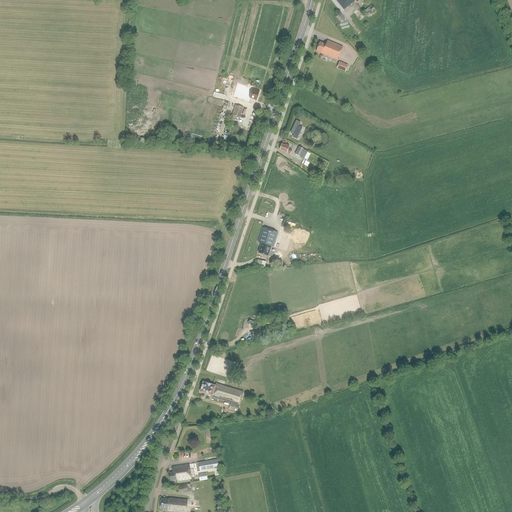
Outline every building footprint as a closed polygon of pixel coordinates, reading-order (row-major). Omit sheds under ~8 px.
[(335,0),(344,10),(355,0),(360,7),(368,0),(335,0)] [(376,10),(372,5),(364,11),(368,16),(376,10)] [(341,23),(345,19),(341,14),(336,17),(341,23)] [(337,60),(343,47),(327,40),(325,44),(320,42),(316,51),(322,54),(322,53),(323,54),(323,55),(337,60)] [(348,65),(339,62),(336,68),(345,72),(348,65)] [(256,100),(259,91),(237,83),(232,97),(248,102),(249,98),(256,100)] [(243,107),(235,105),(232,115),(240,117),(243,107)] [(298,121),(294,120),(290,132),(294,133),(293,136),(297,137),(301,126),(297,125),(298,121)] [(290,154),(292,150),(288,149),(289,146),(285,144),(285,145),(282,144),(279,149),(282,151),(286,153),(290,154)] [(303,158),(305,154),(307,151),(303,149),(299,147),(295,154),(303,158)] [(281,210),(278,221),(292,225),(296,215),(281,210)] [(258,242),(261,243),(258,253),(268,256),(271,246),(273,247),(278,232),(262,227),(258,242)] [(251,339),(261,336),(260,330),(250,332),(251,339)] [(231,403),(229,409),(237,411),(243,391),(216,383),(215,386),(207,383),(206,382),(205,382),(204,382),(203,382),(200,392),(213,395),(212,397),(231,403)] [(200,471),(219,468),(217,459),(199,463),(200,471)] [(179,481),(191,479),(189,465),(172,467),(173,472),(169,473),(170,481),(178,480),(179,481)] [(190,484),(187,484),(186,484),(178,485),(179,491),(187,490),(187,492),(192,491),(190,484)] [(166,511),(167,511),(172,511),(186,511),(188,499),(170,498),(168,499),(161,499),(160,509),(163,509),(163,511),(164,511),(166,511)]
